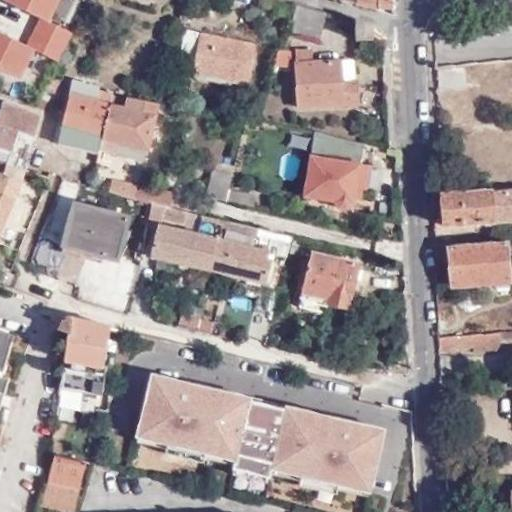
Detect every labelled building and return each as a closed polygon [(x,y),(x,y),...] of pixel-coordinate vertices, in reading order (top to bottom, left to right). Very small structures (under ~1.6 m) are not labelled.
[(1,0),(0,3),(0,4),(36,21),(24,48),(58,64),(72,35),(49,24),(60,0),(1,0)] [(394,13),(394,0),(379,0),(380,2),(369,0),(356,0),(356,4),(394,13)] [(327,13),(297,5),(289,32),(319,40),(327,13)] [(373,25),(356,22),(356,38),(373,40),(373,25)] [(186,30),(180,55),(196,58),(201,33),(186,30)] [(201,33),(196,58),(192,75),(248,86),(257,45),(201,33)] [(0,35),(0,75),(21,83),(34,48),(0,35)] [(274,69),(289,70),(291,51),(276,49),(274,69)] [(344,84),(343,61),(315,62),(315,49),(298,50),(299,108),(358,107),(358,84),(356,84),(344,84)] [(355,61),(343,61),(344,84),(356,84),(355,61)] [(100,147),(111,103),(97,100),(99,91),(74,84),(58,141),(99,152),(100,147)] [(157,106),(113,95),(111,103),(100,147),(144,158),(157,106)] [(42,116),(4,104),(0,116),(0,147),(15,153),(10,165),(26,170),(35,144),(42,116)] [(362,145),(311,132),(303,196),(353,204),(362,145)] [(35,144),(26,170),(49,176),(56,150),(35,144)] [(0,231),(22,182),(0,172),(0,231)] [(224,198),(229,177),(212,172),(207,193),(224,198)] [(111,179),(108,192),(133,198),(135,185),(111,179)] [(150,184),(147,201),(155,203),(169,206),(172,190),(150,184)] [(511,188),(442,195),(444,225),(511,220),(511,188)] [(155,203),(149,223),(161,225),(163,217),(183,222),(185,210),(169,206),(155,203)] [(129,218),(74,206),(65,246),(120,259),(129,218)] [(209,268),(221,219),(203,214),(198,233),(161,225),(153,254),(209,268)] [(289,248),(292,236),(221,219),(209,268),(267,281),(272,259),(265,258),(267,250),(253,247),(255,240),(289,248)] [(505,241),(449,246),(452,286),(507,281),(505,241)] [(361,263),(312,251),(299,305),(323,310),(324,302),(350,308),(361,263)] [(111,326),(65,315),(57,329),(69,334),(60,386),(99,393),(111,326)] [(0,391),(4,392),(8,378),(0,376),(13,334),(0,329),(0,391)] [(511,331),(487,334),(488,348),(501,347),(501,338),(511,337),(511,331)] [(438,338),(439,352),(488,348),(487,334),(438,338)] [(382,430),(152,376),(138,435),(235,458),(233,468),(269,476),(271,467),(368,490),(382,430)] [(86,461),(50,453),(47,471),(41,489),(78,499),(86,461)] [(462,456),(446,457),(448,488),(464,487),(462,456)] [(74,511),(78,499),(41,489),(37,505),(64,511),(74,511)]
